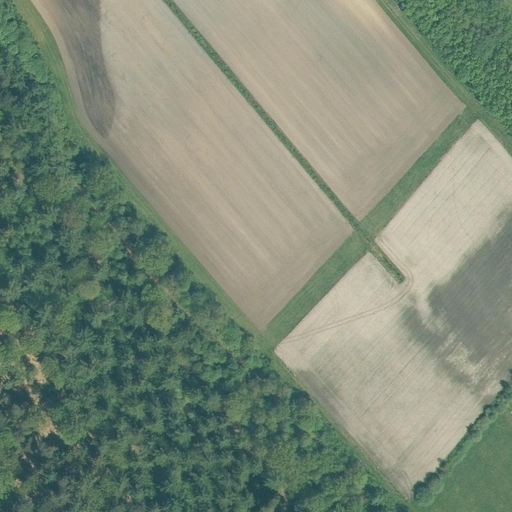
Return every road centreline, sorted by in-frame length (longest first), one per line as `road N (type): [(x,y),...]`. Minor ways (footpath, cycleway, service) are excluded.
road 1 (track): [(304,505),(0,154)]
road 2 (track): [(95,207),(66,176),(34,84),(0,48)]
